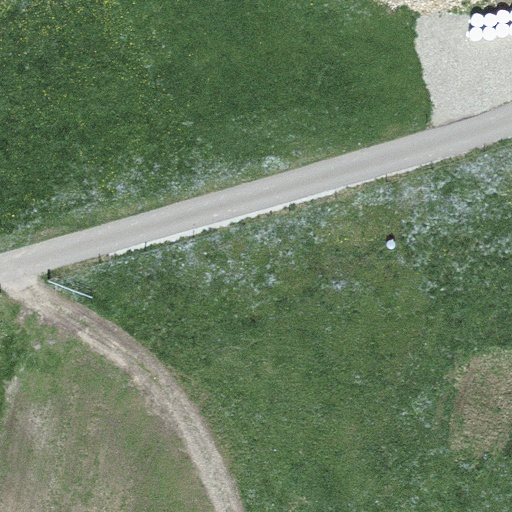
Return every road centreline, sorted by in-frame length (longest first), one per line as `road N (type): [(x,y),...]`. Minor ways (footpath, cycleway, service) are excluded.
road 1 (track): [(511,118),(0,267)]
road 2 (track): [(0,271),(143,362),(174,399),(226,511)]
